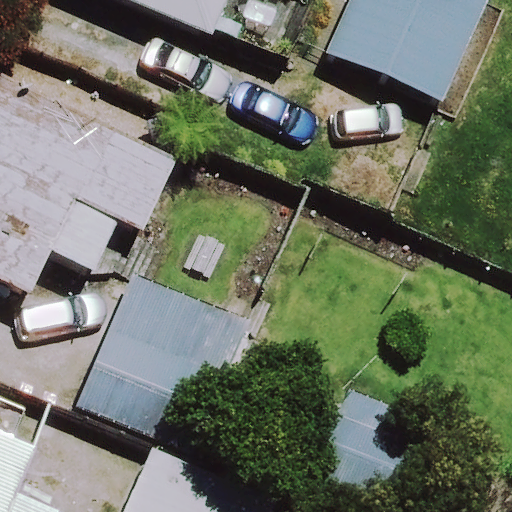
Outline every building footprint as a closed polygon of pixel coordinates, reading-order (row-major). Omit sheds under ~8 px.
[(237,0),(75,0),(212,58),(237,0)] [(497,4),(487,0),(354,0),(323,72),(445,124),(497,4)] [(126,196),(0,137),(0,302),(21,312),(40,269),(83,289),(126,196)] [(258,342),(136,287),(75,423),(196,478),(258,342)] [(30,471),(0,457),(0,511),(14,511),(12,511),(30,471)] [(263,511),(161,472),(144,511),(263,511)]
